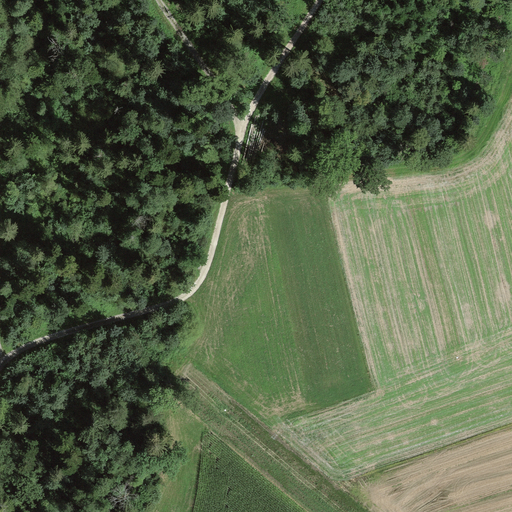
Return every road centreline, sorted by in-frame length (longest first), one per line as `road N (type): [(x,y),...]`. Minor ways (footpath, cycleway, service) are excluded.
road 1 (track): [(0,364),(43,340),(181,298),(195,286),(242,129),(317,0)]
road 2 (track): [(159,0),(242,129)]
